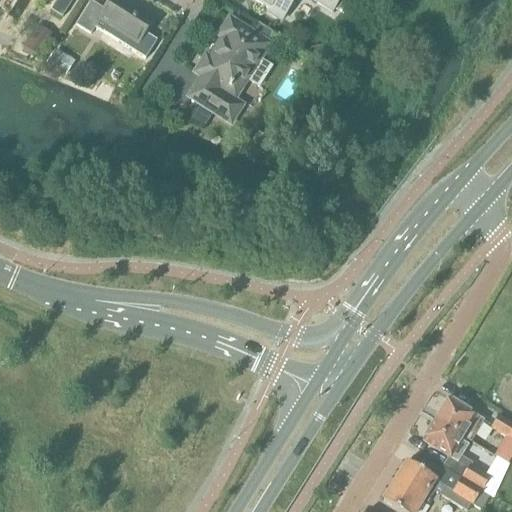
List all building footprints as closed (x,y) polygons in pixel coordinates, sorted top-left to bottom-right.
[(61,19),(72,0),(57,0),(50,12),(61,19)] [(153,20),(121,0),(110,0),(103,12),(90,4),(75,27),(90,36),(94,29),(103,35),(107,28),(136,46),(153,20)] [(251,0),(265,8),(265,9),(267,10),(266,13),(280,22),(293,0),(251,0)] [(312,0),(332,13),(340,0),(312,0)] [(259,61),(268,46),(228,20),(217,37),(223,41),(210,61),(204,57),(193,74),(200,78),(187,98),(229,125),(241,107),(233,102),(247,79),(259,87),(270,68),(259,61)] [(38,57),(46,45),(31,35),(23,48),(38,57)] [(258,134),(245,154),(254,160),(268,140),(258,134)] [(511,323),(500,342),(511,349),(511,323)] [(442,411),(435,423),(460,438),(470,444),(482,425),(472,419),(446,403),(442,411)] [(511,428),(496,418),(489,429),(511,442),(511,441),(511,428)] [(430,432),(424,441),(449,456),(442,468),(442,469),(443,469),(444,468),(452,472),(462,478),(466,471),(467,470),(469,467),(471,464),(461,458),(467,447),(458,442),(460,438),(435,423),(430,432)] [(406,465),(382,503),(396,511),(416,511),(430,489),(435,482),(406,465)] [(466,471),(462,478),(482,490),(485,491),(488,485),(490,479),(469,467),(467,470),(466,471)] [(435,482),(430,489),(436,493),(466,510),(470,502),(474,504),(481,508),(490,494),(485,491),(482,490),(462,478),(452,472),(444,468),(443,469),(442,469),(435,482)]
